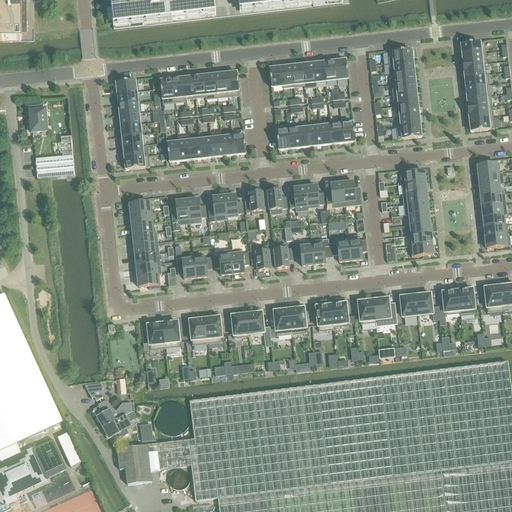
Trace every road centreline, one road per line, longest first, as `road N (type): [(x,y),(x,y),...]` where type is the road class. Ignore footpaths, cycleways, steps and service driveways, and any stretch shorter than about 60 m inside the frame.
road 1 (residential): [(511,268),(122,311),(103,191)]
road 2 (unclassified): [(133,502),(56,385),(33,334),(8,81)]
road 3 (residential): [(89,71),(511,24)]
road 4 (residential): [(103,191),(511,147)]
road 5 (residential): [(103,191),(89,71)]
